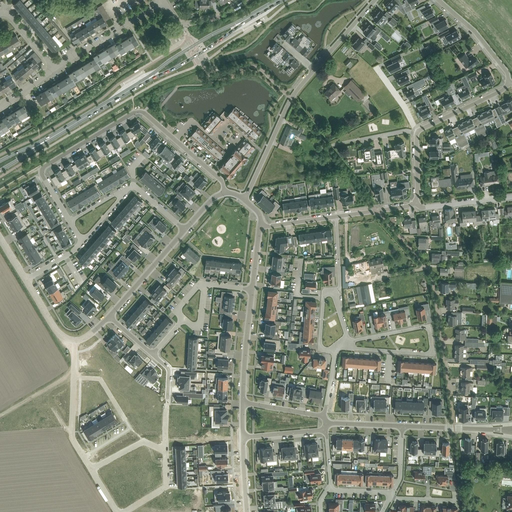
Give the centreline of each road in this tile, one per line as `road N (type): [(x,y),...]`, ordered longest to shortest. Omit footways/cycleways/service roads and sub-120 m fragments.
road 1 (residential): [(41,172),(141,110),(217,176),(224,192)]
road 2 (unclassified): [(449,394),(431,274),(376,210)]
road 3 (residential): [(349,341),(428,327),(431,354),(348,346)]
road 4 (residential): [(83,456),(129,429),(100,377),(74,377)]
road 5 (residential): [(55,70),(162,0)]
